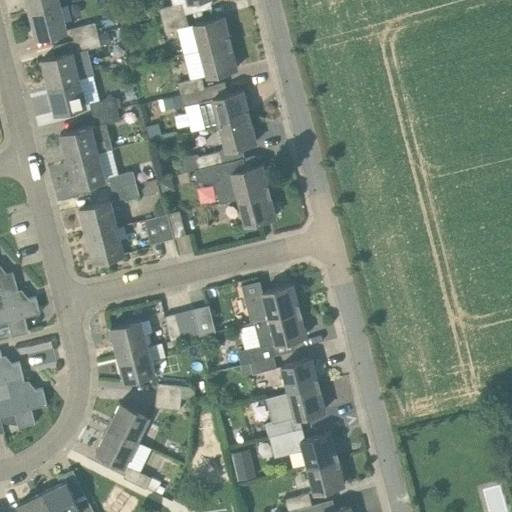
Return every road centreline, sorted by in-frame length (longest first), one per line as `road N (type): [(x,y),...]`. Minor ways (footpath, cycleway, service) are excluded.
road 1 (residential): [(399,511),(331,239)]
road 2 (residential): [(63,303),(331,239)]
road 3 (residential): [(331,239),(269,0)]
road 4 (residential): [(0,473),(42,454),(72,417),(79,371),(63,303)]
road 5 (residential): [(63,303),(28,160)]
